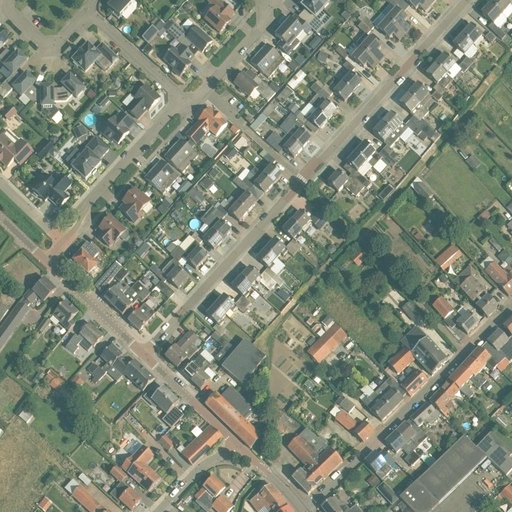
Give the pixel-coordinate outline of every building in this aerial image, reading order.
[(133,0),(114,0),(108,7),(114,13),(113,15),(118,20),(131,6),(129,4),(133,0)] [(223,5),(217,0),(210,0),(208,2),(215,9),(205,21),(220,34),(226,27),(224,25),(234,14),(223,5)] [(306,10),(298,18),(316,34),(323,26),(319,22),(326,14),(322,11),(330,3),(329,1),(327,0),(306,0),(307,1),(302,6),(306,10)] [(431,6),(423,0),(403,0),(415,11),(419,7),(425,13),(431,6)] [(503,16),(507,19),(511,13),(511,7),(511,6),(505,0),(494,0),(491,4),(503,16)] [(506,19),(507,19),(503,16),(491,4),(482,14),(494,26),(497,28),(500,28),(506,21),(506,19)] [(346,11),(341,16),(346,21),(351,15),(346,11)] [(405,35),(410,29),(404,23),(407,20),(397,11),(388,21),(405,35)] [(366,18),(365,19),(361,23),(371,31),(375,27),(366,18)] [(296,25),(290,19),(282,28),(296,40),(304,32),(307,35),(311,30),(300,20),(296,25)] [(154,26),(152,28),(158,33),(162,28),(165,25),(159,20),(154,26)] [(379,31),(389,40),(393,36),(399,42),(405,35),(388,21),(379,31)] [(371,31),(361,23),(358,27),(361,30),(365,34),(362,37),(356,44),(362,49),(362,50),(379,64),(384,58),(378,52),(381,49),(371,40),(367,36),(371,31)] [(180,29),(175,24),(167,32),(181,46),(186,50),(192,44),(202,53),(204,51),(205,52),(205,53),(212,46),(211,46),(209,45),(212,43),(196,29),(191,35),(187,32),(182,27),(180,29)] [(473,46),(482,36),(471,25),(462,36),(473,46)] [(148,44),(158,33),(152,28),(142,39),(148,44)] [(296,40),(282,28),(275,36),(281,41),(276,46),(288,56),(292,51),(293,52),(300,44),(296,40)] [(501,40),(505,36),(496,28),(492,32),(501,40)] [(0,49),(8,41),(0,32),(0,49)] [(495,39),(489,33),(485,38),(491,44),(495,39)] [(464,56),(473,46),(462,36),(453,46),(464,56)] [(96,51),(88,43),(81,50),(81,49),(78,53),(78,54),(72,60),(74,62),(74,64),(78,68),(79,67),(85,73),(95,62),(105,72),(118,59),(102,45),(96,51)] [(149,45),(143,51),(148,55),(154,49),(149,45)] [(284,61),(267,45),(262,50),(258,54),(276,70),(284,61)] [(194,58),(186,50),(181,46),(176,52),(173,49),(163,60),(174,70),(173,71),(180,78),(191,66),(189,64),(194,58)] [(344,60),(349,55),(340,47),(336,52),(344,60)] [(14,57),(7,50),(0,57),(0,62),(5,66),(4,67),(12,75),(13,75),(16,72),(27,61),(18,53),(14,57)] [(373,70),(379,64),(362,50),(354,59),(363,68),(367,65),(373,70)] [(320,52),(317,61),(325,64),(328,55),(320,52)] [(268,79),(276,70),(258,54),(254,58),(255,58),(250,63),(263,75),(268,79)] [(446,76),(456,65),(444,55),(435,65),(446,76)] [(469,69),(473,64),(467,58),(463,63),(469,69)] [(353,93),(362,83),(350,73),(354,69),(346,61),(342,66),(347,71),(342,76),(345,79),(342,83),(353,93)] [(464,73),(469,69),(463,63),(458,67),(464,73)] [(432,90),(435,93),(442,99),(447,93),(445,90),(453,81),(446,76),(435,65),(426,75),(436,85),(432,90)] [(22,79),(16,72),(13,75),(12,75),(0,87),(0,96),(3,99),(13,89),(22,97),(24,95),(32,86),(36,83),(27,74),(22,79)] [(252,82),(249,79),(243,74),(234,84),(240,89),(239,91),(243,94),(244,93),(249,98),(255,91),(267,102),(275,94),(268,88),(256,77),(252,82)] [(76,99),(84,90),(71,76),(62,85),(64,87),(62,89),(53,90),(54,103),(66,102),(73,96),(76,99)] [(295,77),(287,84),(292,90),(300,83),(295,77)] [(269,87),(275,93),(279,88),(273,82),(269,87)] [(326,85),(322,90),(321,91),(329,99),(334,93),(344,103),(353,93),(342,83),(338,88),(335,85),(331,90),(326,85)] [(328,121),(336,112),(326,102),(329,99),(321,91),(322,90),(315,84),(311,89),(318,95),(309,104),(328,121)] [(420,105),(429,95),(418,84),(409,94),(420,105)] [(54,103),(53,90),(53,87),(41,87),(41,90),(36,90),(32,86),(24,95),(32,103),(41,103),(42,107),(42,112),(51,121),(59,112),(54,107),(54,103)] [(149,112),(160,100),(146,87),(135,99),(136,100),(126,110),(137,120),(147,110),(149,112)] [(284,89),(277,100),(283,104),(290,92),(284,89)] [(92,92),(89,98),(96,102),(99,97),(92,92)] [(442,99),(435,93),(431,98),(437,104),(442,99)] [(434,145),(441,137),(422,120),(428,113),(422,107),(420,105),(409,94),(399,104),(411,115),(413,117),(409,122),(422,133),(427,138),(430,141),(434,145)] [(104,96),(97,104),(101,107),(103,104),(107,105),(110,101),(104,96)] [(292,103),(288,108),(294,114),(298,109),(292,103)] [(21,104),(16,110),(20,114),(25,108),(21,104)] [(328,121),(309,104),(296,119),(305,127),(309,122),(319,131),(328,121)] [(10,106),(2,116),(8,122),(17,113),(10,106)] [(222,119),(216,114),(215,115),(209,109),(198,121),(199,122),(186,137),(188,139),(194,145),(195,145),(198,148),(202,144),(199,141),(209,130),(216,137),(227,125),(221,120),(222,119)] [(391,113),(382,124),(393,134),(399,139),(408,129),(418,137),(419,136),(424,141),(427,138),(422,133),(409,122),(405,126),(391,113)] [(133,126),(121,114),(115,120),(114,120),(101,133),(109,140),(112,143),(113,141),(118,145),(129,133),(127,132),(133,126)] [(262,114),(250,128),(255,132),(267,119),(262,114)] [(293,123),(295,125),(286,135),(302,150),(311,140),(301,131),(305,127),(296,119),(291,114),(287,119),(292,124),(293,123)] [(251,125),(254,121),(249,116),(245,120),(251,125)] [(393,134),(382,124),(373,134),(384,144),(390,149),(399,139),(393,134)] [(81,125),(71,130),(76,139),(86,135),(81,125)] [(230,130),(235,135),(240,131),(235,126),(230,130)] [(282,139),(274,133),(266,142),(279,154),(283,150),(294,159),(302,150),(286,135),(282,139)] [(14,148),(2,136),(0,137),(0,160),(7,168),(14,161),(20,166),(33,152),(21,141),(14,148)] [(92,176),(96,171),(95,170),(101,163),(99,161),(109,150),(95,138),(83,152),(85,154),(71,168),(85,181),(91,175),(92,176)] [(194,145),(188,139),(187,140),(184,144),(190,149),(194,145)] [(184,144),(181,140),(176,145),(172,149),(190,165),(198,156),(193,152),(194,152),(190,149),(184,144)] [(48,154),(54,147),(47,141),(41,148),(48,154)] [(355,154),(371,168),(379,160),(388,168),(390,166),(392,168),(396,163),(391,159),(382,151),(377,155),(365,143),(355,154)] [(382,151),(391,159),(396,155),(392,151),(386,146),(382,151)] [(232,147),(224,156),(228,161),(232,157),(233,158),(238,153),(232,147)] [(182,174),(190,165),(172,149),(168,153),(164,158),(177,170),(182,174)] [(273,185),(282,176),(272,166),(276,162),(268,154),(264,159),(269,164),(264,168),(267,171),(263,175),(273,185)] [(346,163),(354,171),(350,176),(364,189),(365,188),(367,189),(371,185),(363,177),(371,168),(355,154),(346,163)] [(465,161),(471,170),(479,166),(474,156),(465,161)] [(174,173),(161,161),(157,166),(156,166),(152,170),(171,186),(179,177),(174,173)] [(262,176),(255,168),(242,182),(237,177),(237,178),(250,190),(254,185),(265,195),(273,185),(263,175),(262,176)] [(214,169),(209,175),(214,179),(219,174),(214,169)] [(162,195),(171,186),(152,170),(149,174),(145,179),(158,191),(162,195)] [(364,189),(350,176),(346,180),(338,172),(328,183),(338,193),(343,187),(356,198),(360,193),(364,189)] [(53,183),(44,175),(37,183),(38,184),(32,190),(34,192),(33,192),(33,194),(37,197),(39,197),(39,196),(45,202),(48,199),(59,209),(69,198),(64,193),(71,185),(60,175),(53,183)] [(207,178),(199,185),(206,193),(214,186),(213,185),(209,180),(207,178)] [(257,204),(246,194),(250,190),(237,178),(232,182),(242,192),(239,196),(241,198),(237,203),(231,198),(231,199),(247,214),(257,204)] [(414,191),(425,203),(433,196),(422,183),(414,191)] [(175,191),(181,196),(186,191),(181,185),(175,191)] [(378,197),(383,202),(394,191),(388,186),(378,197)] [(140,196),(135,191),(123,203),(125,204),(119,210),(134,224),(140,218),(138,216),(150,202),(142,195),(140,196)] [(167,197),(162,202),(168,208),(173,203),(167,197)] [(247,214),(231,199),(227,203),(231,206),(226,211),(221,206),(218,204),(214,208),(217,211),(224,218),(228,213),(239,223),(247,214)] [(162,205),(158,210),(163,215),(168,209),(162,205)] [(222,241),(231,232),(220,222),(224,218),(217,211),(213,207),(200,221),(212,232),(222,241)] [(169,217),(178,224),(183,218),(175,210),(169,217)] [(310,221),(300,212),(291,222),(302,231),(304,233),(313,224),(321,231),(328,224),(317,214),(310,221)] [(477,219),(480,223),(488,216),(485,212),(477,219)] [(126,240),(129,238),(129,234),(123,230),(110,217),(103,225),(105,227),(97,236),(109,248),(114,243),(115,244),(120,238),(123,240),(126,240)] [(297,236),(302,231),(291,222),(283,231),(293,240),(289,245),(297,252),(301,248),(296,243),(300,239),(297,236)] [(222,241),(212,232),(208,236),(205,233),(200,239),(195,235),(191,239),(195,242),(199,246),(203,241),(214,251),(222,241)] [(505,248),(494,237),(488,243),(499,254),(505,248)] [(285,250),(275,240),(266,250),(277,259),(281,255),(284,257),(288,253),(293,257),(297,252),(289,245),(285,250)] [(200,247),(199,246),(195,242),(185,253),(179,247),(177,249),(172,255),(171,256),(179,263),(183,258),(196,270),(207,258),(198,250),(200,247)] [(88,275),(96,265),(92,261),(98,253),(87,243),(76,255),(78,256),(73,261),(78,266),(77,267),(82,272),(83,270),(88,275)] [(172,244),(166,250),(172,255),(177,249),(172,244)] [(453,246),(444,254),(453,264),(462,256),(453,246)] [(139,249),(135,254),(140,258),(144,253),(139,249)] [(264,274),(272,281),(274,278),(276,276),(271,272),(275,267),(272,265),(277,259),(266,250),(257,259),(268,269),(264,274)] [(356,250),(348,258),(349,259),(352,262),(357,268),(366,259),(356,250)] [(511,260),(511,259),(503,251),(497,257),(503,263),(505,262),(508,265),(502,272),(511,282),(511,260)] [(172,262),(166,268),(162,273),(155,267),(151,271),(162,281),(161,282),(164,284),(167,280),(178,290),(188,279),(177,269),(178,267),(172,262)] [(116,263),(94,287),(101,293),(114,278),(122,268),(116,263)] [(508,297),(511,293),(511,282),(502,272),(494,264),(484,273),(508,297)] [(487,319),(498,309),(483,293),(485,291),(473,278),(477,274),(470,266),(454,281),(487,319)] [(120,283),(128,274),(122,268),(114,278),(120,283)] [(260,278),(249,268),(241,278),(251,288),(256,282),(259,285),(260,283),(270,292),(276,285),(272,281),(264,274),(260,278)] [(241,278),(232,287),(243,297),(239,301),(247,309),(250,305),(245,300),(249,295),(247,293),(251,288),(241,278)] [(157,279),(150,283),(154,288),(160,283),(157,279)] [(43,302),(55,291),(44,280),(34,291),(32,290),(24,298),(20,303),(0,330),(0,349),(30,309),(28,308),(30,305),(31,305),(38,297),(43,302)] [(150,294),(138,282),(131,289),(130,288),(112,307),(122,317),(138,300),(141,303),(150,294)] [(164,284),(161,282),(156,288),(162,293),(169,300),(174,294),(167,287),(164,284)] [(124,290),(118,285),(104,299),(112,307),(130,288),(127,286),(124,290)] [(286,294),(281,299),(285,302),(290,298),(286,294)] [(224,296),(215,306),(226,316),(231,311),(233,313),(238,308),(243,313),(247,309),(239,301),(235,306),(224,296)] [(462,308),(457,313),(455,311),(453,313),(441,299),(433,307),(445,321),(449,316),(457,324),(457,325),(467,335),(479,324),(469,313),(468,314),(462,308)] [(69,332),(75,326),(71,321),(78,314),(66,302),(52,317),(69,332)] [(0,321),(8,310),(0,304),(0,321)] [(139,332),(149,322),(155,314),(150,310),(144,304),(128,322),(139,332)] [(222,321),(226,316),(215,306),(207,316),(217,326),(214,330),(221,337),(224,333),(225,332),(220,328),(224,323),(222,321)] [(413,322),(420,315),(412,306),(404,312),(413,322)] [(511,338),(511,317),(502,327),(511,338)] [(42,335),(51,322),(46,318),(37,330),(42,335)] [(331,352),(347,336),(335,324),(319,340),(331,352)] [(94,347),(103,338),(90,325),(78,337),(75,335),(66,348),(74,354),(78,349),(76,347),(83,340),(91,348),(93,346),(94,347)] [(415,327),(414,329),(404,338),(400,342),(400,343),(425,370),(432,377),(448,360),(447,359),(447,360),(424,336),(415,327)] [(508,342),(498,332),(488,343),(489,344),(481,351),(498,367),(500,369),(498,370),(501,373),(511,361),(511,338),(508,342)] [(189,360),(190,358),(198,350),(192,344),(196,340),(190,333),(165,358),(177,369),(187,358),(189,360)] [(229,344),(221,338),(217,342),(224,349),(229,344)] [(246,339),(236,351),(229,359),(223,367),(222,367),(244,385),(268,357),(252,344),(246,339)] [(331,352),(319,340),(306,353),(318,365),(331,352)] [(229,359),(236,351),(229,344),(224,349),(221,352),(229,359)] [(123,377),(125,376),(114,365),(121,358),(123,356),(112,346),(101,357),(108,363),(103,369),(101,368),(100,369),(94,364),(88,371),(99,381),(112,367),(117,371),(123,377)] [(404,349),(387,364),(398,376),(409,365),(410,366),(415,361),(404,349)] [(498,367),(481,351),(479,349),(470,358),(483,370),(487,367),(493,373),(498,367)] [(193,363),(183,374),(191,382),(209,364),(200,355),(193,363)] [(130,366),(121,358),(114,365),(125,376),(125,375),(143,392),(155,380),(135,361),(130,366)] [(470,358),(461,368),(482,386),(483,386),(486,382),(479,375),(483,370),(470,358)] [(209,364),(191,382),(201,391),(211,380),(205,374),(208,371),(209,372),(213,368),(209,364)] [(482,386),(461,368),(449,381),(460,392),(469,400),(474,394),(465,386),(469,381),(479,390),(482,386)] [(410,398),(427,381),(418,371),(400,388),(407,394),(410,398)] [(48,385),(56,392),(62,385),(55,378),(48,385)] [(392,412),(403,401),(401,399),(407,394),(400,388),(390,378),(380,389),(388,397),(382,402),(374,393),(374,394),(392,412)] [(73,380),(70,384),(77,390),(80,386),(73,380)] [(460,392),(449,381),(448,382),(439,392),(429,402),(446,418),(455,408),(457,410),(460,406),(453,399),(460,392)] [(487,382),(482,388),(486,391),(491,386),(487,382)] [(144,398),(155,408),(157,406),(167,415),(167,416),(179,403),(164,389),(163,388),(156,396),(151,391),(144,398)] [(256,412),(233,388),(223,398),(218,394),(206,406),(250,449),(261,438),(246,423),(256,412)] [(392,412),(374,394),(368,399),(367,398),(362,403),(382,422),(392,412)] [(349,414),(355,406),(345,399),(339,406),(349,414)] [(429,429),(440,417),(436,412),(427,404),(410,420),(419,427),(424,423),(429,429)] [(270,413),(271,414),(276,418),(281,413),(276,408),(275,407),(270,413)] [(167,416),(162,421),(170,429),(183,416),(175,408),(167,416)] [(24,410),(18,417),(26,423),(32,416),(24,410)] [(360,428),(342,413),(335,420),(363,443),(374,433),(364,423),(360,428)] [(416,435),(406,424),(395,434),(413,452),(427,438),(420,431),(416,435)] [(182,457),(185,459),(192,466),(222,438),(211,427),(181,455),(182,457)] [(316,488),(342,463),(329,450),(306,430),(288,448),(306,467),(300,472),(292,479),(308,496),(316,488)] [(413,452),(395,434),(385,443),(396,454),(402,449),(408,456),(404,460),(411,467),(420,458),(413,452)] [(506,477),(511,470),(511,461),(509,459),(511,455),(511,453),(491,434),(476,449),(481,455),(486,458),(506,477)] [(165,435),(158,441),(168,451),(174,445),(165,435)] [(430,511),(486,458),(481,455),(476,449),(464,437),(412,487),(400,499),(411,511),(430,511)] [(148,493),(161,480),(145,466),(154,457),(143,447),(132,457),(131,457),(122,467),(148,493)] [(395,462),(384,451),(378,456),(375,453),(365,463),(383,481),(387,476),(383,472),(389,468),(391,470),(396,465),(394,463),(395,462)] [(116,468),(110,473),(114,477),(121,483),(127,477),(119,471),(116,468)] [(374,476),(368,480),(375,487),(380,482),(374,476)] [(220,494),(225,489),(213,478),(195,498),(198,501),(196,503),(205,511),(208,511),(213,507),(222,497),(220,494)] [(73,481),(65,491),(71,496),(79,487),(73,481)] [(384,483),(376,489),(382,495),(389,488),(384,483)] [(129,491),(123,484),(111,496),(119,504),(120,502),(131,511),(141,501),(129,491)] [(281,511),(288,507),(270,486),(250,504),(256,511),(281,511)] [(511,511),(511,488),(510,486),(502,493),(511,504),(511,511)] [(80,488),(79,487),(71,496),(72,497),(89,511),(101,511),(100,510),(102,507),(80,488)] [(394,493),(386,500),(392,506),(399,499),(394,493)] [(342,503),(339,501),(340,500),(337,495),(321,508),(324,511),(348,511),(350,511),(343,502),(342,503)] [(500,495),(496,499),(500,504),(505,500),(500,495)] [(218,511),(229,511),(234,508),(222,497),(213,507),(218,511)] [(44,511),(45,511),(52,504),(45,498),(38,507),(44,511)] [(410,511),(402,503),(399,500),(395,504),(397,507),(402,511),(410,511)]
